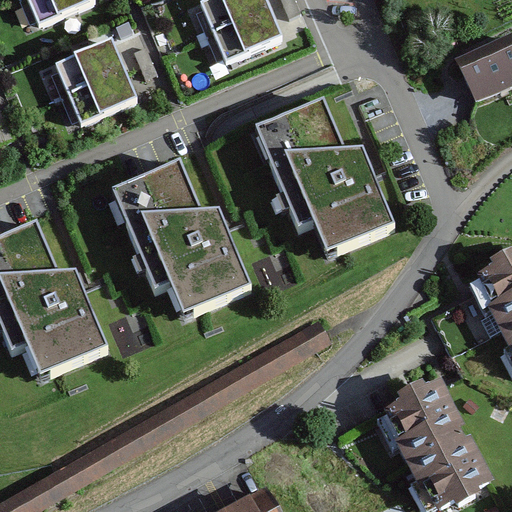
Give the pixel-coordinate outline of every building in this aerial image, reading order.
[(91,0),(29,0),(27,1),(40,30),(94,7),(91,0)] [(261,0),(223,0),(203,9),(215,37),(268,15),(261,0)] [(268,15),(215,37),(227,66),(280,44),(268,15)] [(511,44),(445,75),(462,111),(511,88),(511,44)] [(112,48),(58,70),(70,99),(124,77),(112,48)] [(124,77),(70,99),(82,129),(136,107),(124,77)] [(350,160),(328,108),(264,135),(305,231),(315,227),(329,259),(394,231),(361,155),(350,160)] [(209,223),(186,171),(122,198),(163,294),(174,289),(188,322),(252,294),(220,218),(209,223)] [(40,231),(0,248),(0,315),(17,355),(27,351),(41,383),(106,356),(73,279),(62,283),(40,231)] [(511,271),(477,290),(511,354),(511,271)] [(315,325),(0,509),(0,511),(44,511),(328,347),(315,325)] [(439,390),(383,418),(431,511),(443,511),(490,488),(439,390)] [(260,511),(252,496),(221,511),(260,511)]
